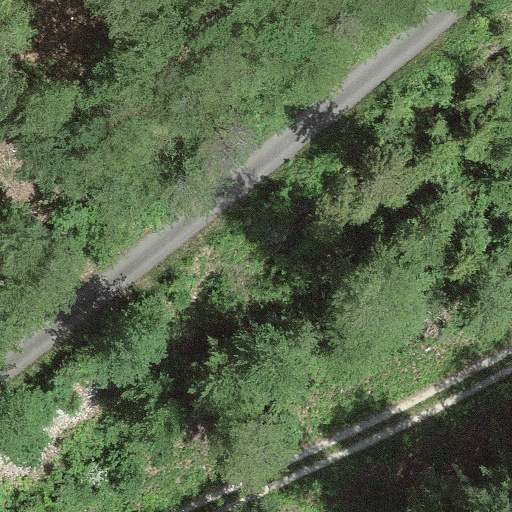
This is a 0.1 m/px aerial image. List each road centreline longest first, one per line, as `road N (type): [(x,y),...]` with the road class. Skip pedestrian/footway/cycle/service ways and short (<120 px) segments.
road 1 (unclassified): [(0,369),(458,0)]
road 2 (track): [(197,511),(511,358)]
